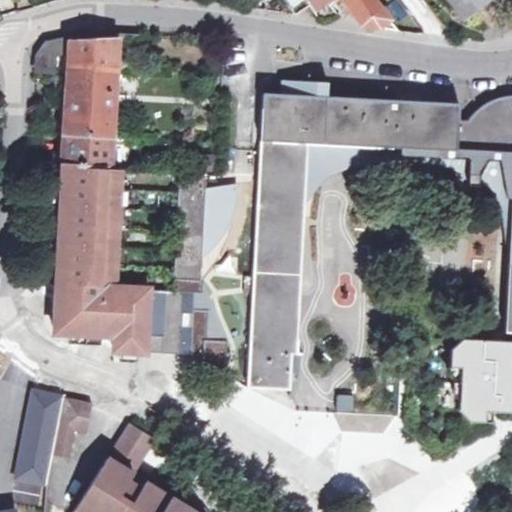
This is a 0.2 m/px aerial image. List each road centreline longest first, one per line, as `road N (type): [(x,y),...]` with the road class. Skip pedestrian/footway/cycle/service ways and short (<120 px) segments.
road 1 (unclassified): [(16,41),(46,14),(135,12),(197,14),(484,60),(511,56)]
road 2 (tertiary): [(304,511),(282,487),(0,324)]
road 3 (unclassified): [(0,294),(16,41)]
